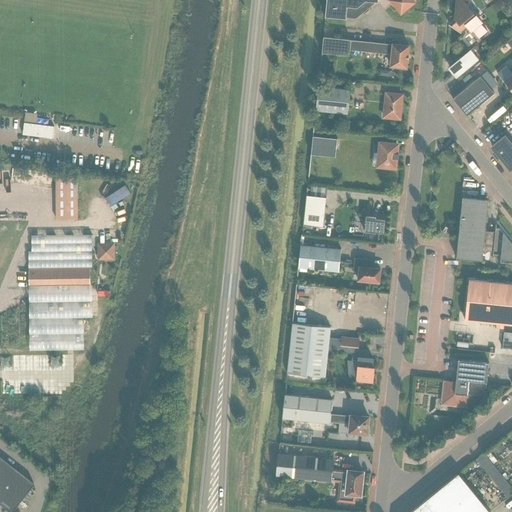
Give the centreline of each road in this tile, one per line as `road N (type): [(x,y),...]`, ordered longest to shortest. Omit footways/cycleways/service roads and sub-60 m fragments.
road 1 (unclassified): [(384,488),(422,120)]
road 2 (trunk): [(223,349),(260,0)]
road 3 (trunk): [(223,349),(203,511)]
road 4 (trunk): [(218,511),(223,349)]
road 5 (unclassified): [(384,488),(415,487),(511,412)]
road 6 (unclassified): [(511,199),(460,134),(422,120)]
